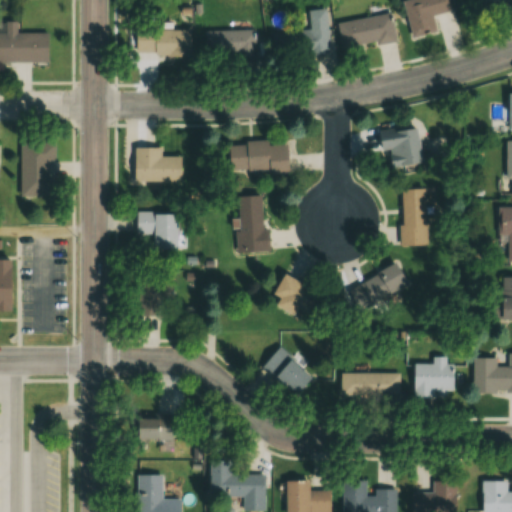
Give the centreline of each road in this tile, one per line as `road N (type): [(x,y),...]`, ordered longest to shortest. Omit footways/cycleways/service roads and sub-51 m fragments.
road 1 (residential): [(511,438),(292,439),(257,425),(209,376),(189,367),(0,362)]
road 2 (tertiary): [(95,511),(94,0)]
road 3 (residential): [(94,104),(283,102),(436,77),(511,52)]
road 4 (residential): [(338,241),(337,95)]
